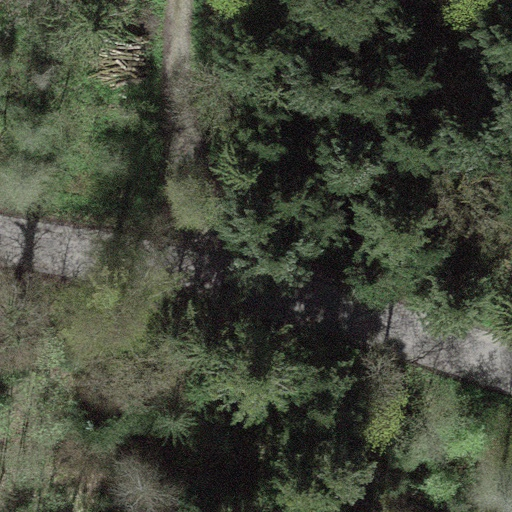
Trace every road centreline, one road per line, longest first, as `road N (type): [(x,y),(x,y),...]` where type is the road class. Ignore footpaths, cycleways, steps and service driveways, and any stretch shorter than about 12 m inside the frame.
road 1 (unclassified): [(511,368),(277,291),(0,247)]
road 2 (track): [(195,0),(187,102),(277,291)]
